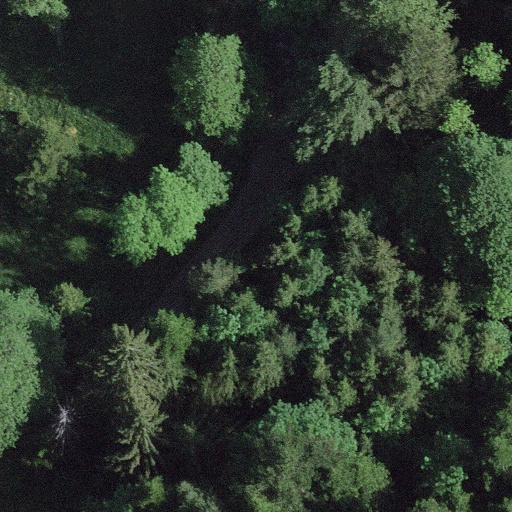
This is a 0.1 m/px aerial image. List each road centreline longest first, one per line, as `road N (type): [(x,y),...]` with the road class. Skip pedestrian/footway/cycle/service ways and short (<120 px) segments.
road 1 (unclassified): [(361,0),(341,65),(275,173),(178,290),(0,459)]
road 2 (track): [(275,173),(280,0)]
